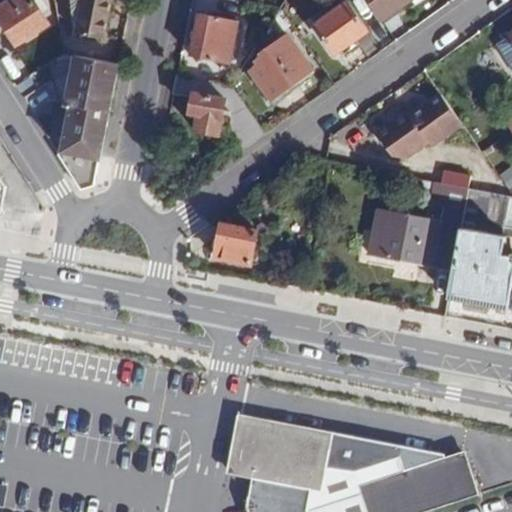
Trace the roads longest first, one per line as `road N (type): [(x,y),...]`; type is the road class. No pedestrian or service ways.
road 1 (residential): [(153,230),(189,214),(497,0)]
road 2 (tertiary): [(155,298),(511,368)]
road 3 (residential): [(119,205),(161,0)]
road 4 (residential): [(75,216),(0,97)]
